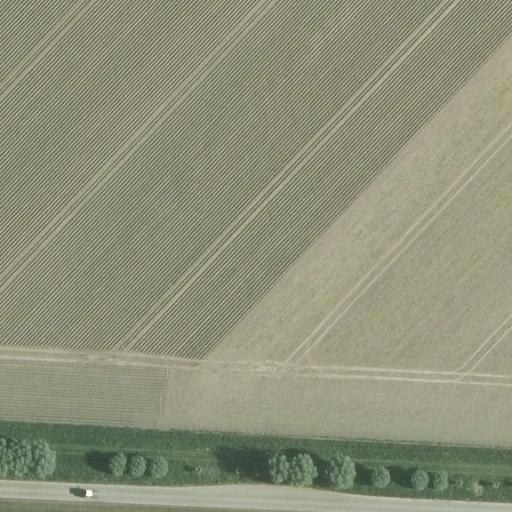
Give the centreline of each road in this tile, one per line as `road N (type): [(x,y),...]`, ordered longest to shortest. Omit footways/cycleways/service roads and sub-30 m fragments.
road 1 (track): [(0,446),(511,473)]
road 2 (unclassified): [(447,511),(0,492)]
